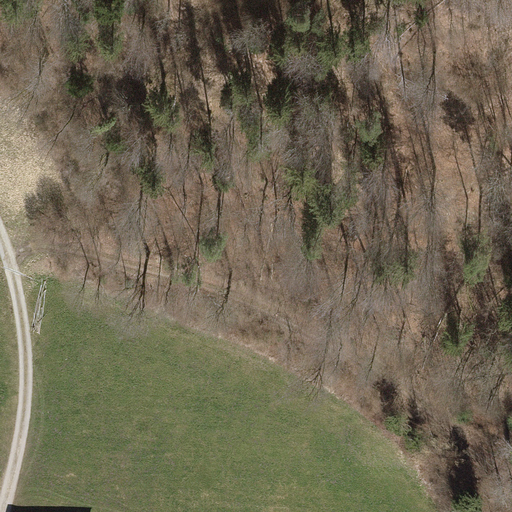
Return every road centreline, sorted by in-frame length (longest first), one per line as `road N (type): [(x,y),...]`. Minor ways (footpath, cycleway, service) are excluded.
road 1 (track): [(3,241),(160,270),(298,323),(389,376),(511,479)]
road 2 (track): [(0,232),(26,367),(2,511)]
